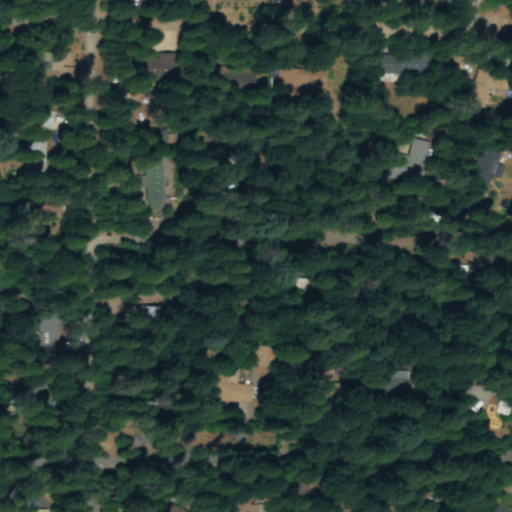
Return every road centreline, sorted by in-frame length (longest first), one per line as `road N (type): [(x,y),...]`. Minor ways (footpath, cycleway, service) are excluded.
road 1 (residential): [(0,447),(511,427)]
road 2 (residential): [(106,511),(106,0)]
road 3 (residential): [(511,214),(105,210)]
